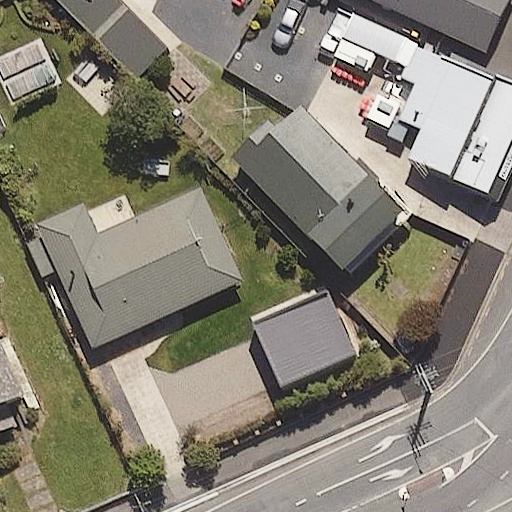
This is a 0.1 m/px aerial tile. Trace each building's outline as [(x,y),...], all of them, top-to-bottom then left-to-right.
[(53,0),(139,87),(170,57),(113,0),(53,0)] [(511,0),(349,0),(491,60),(511,11),(511,0)] [(456,191),(503,88),(356,21),(336,65),(371,82),(379,65),(405,77),(401,87),(415,94),(400,129),(424,140),(411,170),(456,191)] [(511,92),(503,88),(456,191),(492,207),(511,163),(511,92)] [(411,230),(307,119),(283,142),(276,135),(239,170),(349,287),(411,230)] [(246,291),(204,198),(101,244),(88,214),(31,239),(49,279),(59,274),(97,358),(246,291)] [(361,365),(332,303),(258,337),(287,399),(361,365)] [(0,427),(14,422),(5,398),(17,393),(0,348),(0,427)]
